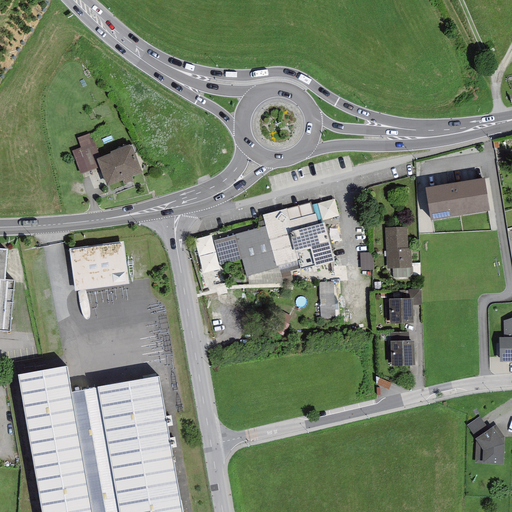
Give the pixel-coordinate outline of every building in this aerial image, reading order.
[(80,174),(100,167),(96,159),(100,157),(94,143),(93,143),(89,133),(77,138),(80,148),(72,151),(80,174)] [(100,157),(96,159),(100,167),(107,186),(122,180),(124,184),(133,181),(132,176),(142,172),(132,145),(130,146),(129,144),(110,151),(111,153),(100,157)] [(425,188),(431,221),(490,211),(484,178),(425,188)] [(287,208),(263,215),(265,226),(235,234),(235,235),(214,241),(220,265),(242,259),(248,285),(294,284),(292,271),(300,268),(300,270),(315,266),(315,267),(334,262),(324,222),(318,224),(315,214),(313,214),(310,202),(287,209),(287,208)] [(331,235),(342,233),(340,223),(329,225),(331,235)] [(407,227),(385,228),(387,269),(392,269),(411,268),(411,263),(410,248),(408,248),(407,227)] [(123,241),(69,248),(75,291),(129,284),(123,241)] [(7,249),(0,248),(0,330),(10,331),(14,280),(5,279),(7,249)] [(372,253),(360,254),(361,271),(373,271),(372,253)] [(411,268),(392,269),(393,278),(420,276),(420,263),(411,263),(411,268)] [(333,282),(319,283),(320,321),(334,321),(333,282)] [(409,290),(409,299),(412,299),(412,305),(422,305),(421,289),(409,290)] [(389,299),(390,324),(413,324),(412,305),(412,299),(409,299),(389,299)] [(290,316),(275,308),(265,327),(283,337),(289,325),(286,323),(290,316)] [(511,318),(503,321),(504,338),(499,338),(499,362),(511,361),(511,318)] [(390,332),(390,342),(408,341),(408,331),(390,332)] [(408,341),(390,342),(391,366),(414,366),(414,341),(408,341)] [(67,366),(17,374),(41,511),(182,511),(159,377),(71,391),(67,366)] [(467,425),(476,438),(489,429),(479,416),(467,425)] [(476,438),(475,439),(476,441),(475,463),(503,465),(504,437),(495,425),(489,429),(476,438)]
